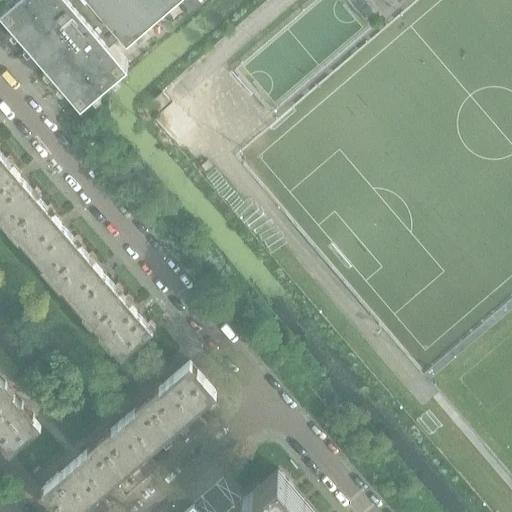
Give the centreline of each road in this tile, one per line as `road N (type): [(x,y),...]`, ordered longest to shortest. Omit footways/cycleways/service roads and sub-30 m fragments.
road 1 (residential): [(0,82),(269,398)]
road 2 (residential): [(135,511),(269,398)]
road 3 (residential): [(269,398),(366,511)]
